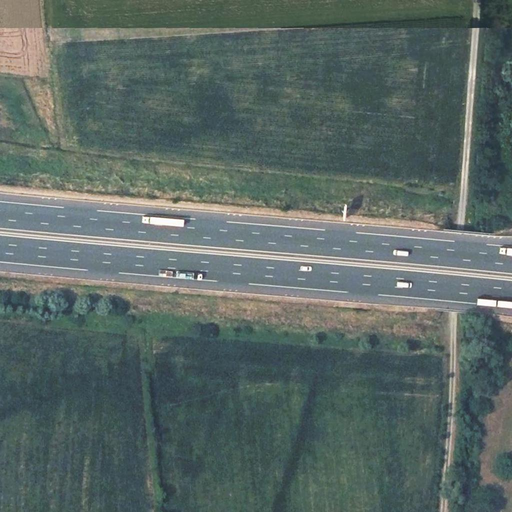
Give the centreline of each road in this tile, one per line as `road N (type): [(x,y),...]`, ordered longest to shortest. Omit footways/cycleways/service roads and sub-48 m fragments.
road 1 (motorway): [(511,259),(0,213)]
road 2 (motorway): [(0,247),(511,292)]
road 3 (track): [(444,511),(478,0)]
